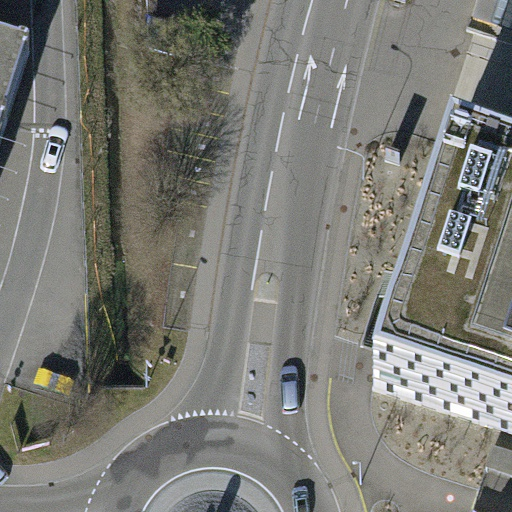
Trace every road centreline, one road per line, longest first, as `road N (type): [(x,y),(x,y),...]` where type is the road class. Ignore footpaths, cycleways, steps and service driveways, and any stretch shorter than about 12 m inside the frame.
road 1 (unclassified): [(238,455),(332,0)]
road 2 (unclassified): [(238,455),(172,456),(143,472),(114,511)]
